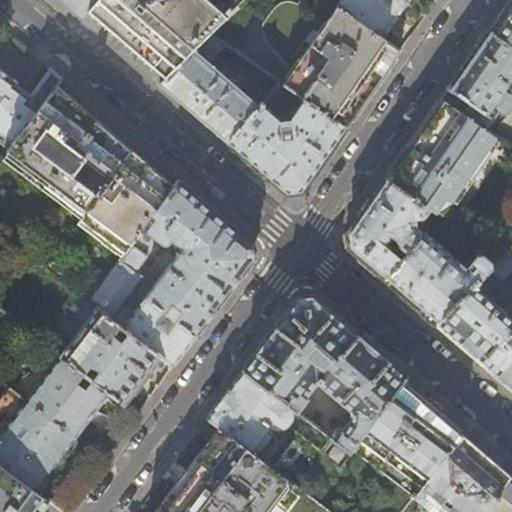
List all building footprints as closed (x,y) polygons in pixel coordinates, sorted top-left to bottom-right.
[(62,0),(85,19),(92,12),(103,0),(62,0)] [(103,0),(92,12),(128,47),(166,82),(211,35),(243,0),(103,0)] [(395,19),(407,3),(403,0),(341,0),(337,6),(339,7),(382,38),(395,19)] [(511,0),(507,0),(502,8),(487,30),(511,47),(511,0)] [(400,50),(382,38),(339,7),(284,85),(291,90),(304,99),(346,128),(358,112),(386,70),(400,50)] [(511,47),(487,30),(474,49),(439,99),(491,134),(511,105),(511,47)] [(211,35),(166,82),(162,87),(191,112),(227,143),(259,106),(224,76),(227,73),(222,68),(219,72),(208,63),(225,45),(211,35)] [(0,140),(10,148),(51,93),(61,79),(50,70),(30,97),(15,85),(15,84),(14,82),(3,74),(0,71),(0,140)] [(272,90),(291,90),(284,85),(280,82),(272,90)] [(140,157),(101,123),(96,130),(82,118),(77,115),(78,113),(51,93),(10,148),(7,153),(85,212),(82,216),(127,250),(171,191),(156,181),(153,185),(137,172),(146,162),(140,157)] [(261,104),(259,106),(227,143),(256,168),(287,195),(301,193),(322,163),(346,128),(304,99),(287,117),(278,118),(261,104)] [(440,217),(496,138),(491,134),(439,99),(429,113),(399,158),(385,178),(429,209),(440,217)] [(101,123),(83,108),(78,113),(77,115),(82,118),(96,130),(101,123)] [(161,175),(146,162),(137,172),(153,185),(156,181),(161,175)] [(425,233),(421,230),(421,220),(429,209),(385,178),(366,205),(346,233),(348,249),(384,280),(425,233)] [(235,229),(202,201),(179,181),(171,191),(127,250),(88,302),(90,303),(160,357),(172,366),(184,350),(224,298),(252,261),(249,242),(235,229)] [(476,243),(462,232),(457,239),(457,243),(467,251),(471,249),(476,243)] [(478,279),(489,268),(499,258),(493,254),(488,260),(480,255),(475,255),(464,267),(425,233),(384,280),(413,305),(435,324),(478,279)] [(511,244),(499,258),(489,268),(497,275),(504,277),(509,272),(511,274),(511,244)] [(511,320),(492,303),(496,299),(495,295),(478,279),(435,324),(489,371),(511,390),(511,320)] [(283,320),(243,372),(294,408),(305,394),(303,392),(313,377),(349,407),(350,418),(343,427),(340,426),(339,428),(336,425),(329,435),(350,450),(354,445),(401,383),(406,377),(381,356),(354,333),(323,306),(313,298),(298,300),(283,320)] [(160,357),(90,303),(79,317),(87,323),(61,357),(108,393),(125,405),(142,381),(160,357)] [(0,347),(18,324),(0,310),(0,347)] [(93,414),(108,393),(61,357),(27,401),(75,437),(93,414)] [(329,435),(294,408),(243,372),(237,381),(207,418),(224,431),(287,479),(314,499),(350,450),(329,435)] [(426,404),(401,383),(354,445),(409,487),(405,492),(412,498),(422,485),(461,434),(426,404)] [(75,443),(75,437),(27,401),(10,388),(4,396),(2,395),(0,397),(0,462),(35,489),(42,480),(44,481),(46,480),(47,481),(49,480),(50,481),(58,471),(57,469),(57,468),(56,467),(57,465),(57,464),(56,463),(58,459),(61,455),(64,456),(65,454),(67,456),(68,454),(69,455),(77,446),(75,445),(76,444),(75,443)] [(261,511),(270,502),(287,479),(224,431),(208,453),(201,463),(163,511),(261,511)] [(469,441),(461,434),(422,485),(455,511),(483,511),(510,476),(502,469),(469,441)] [(208,453),(191,440),(184,449),(201,463),(208,453)] [(41,511),(50,501),(35,489),(0,462),(0,511),(41,511)] [(511,511),(511,474),(510,476),(483,511),(511,511)] [(331,511),(314,499),(287,479),(270,502),(283,511),(331,511)]
